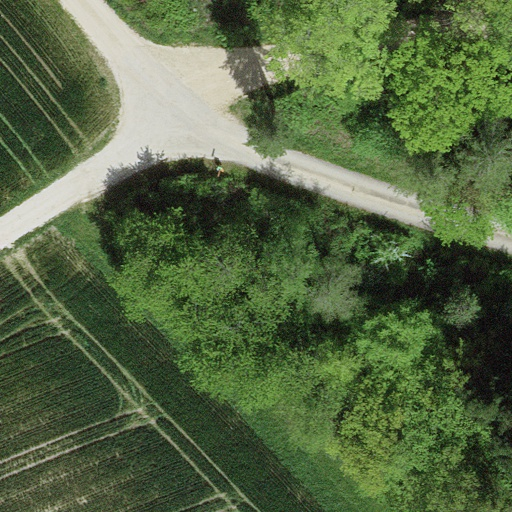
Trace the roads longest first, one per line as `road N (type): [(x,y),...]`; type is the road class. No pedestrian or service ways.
road 1 (track): [(169,126),(240,72),(511,14)]
road 2 (track): [(169,126),(511,239)]
road 3 (track): [(0,229),(169,126)]
road 4 (track): [(67,0),(169,126)]
